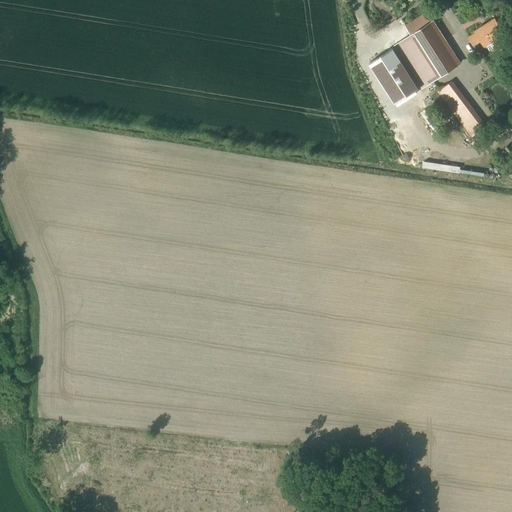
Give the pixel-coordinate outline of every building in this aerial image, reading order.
[(459,63),(427,14),(407,27),(413,35),(439,76),(459,63)] [(496,18),(476,31),(485,46),(487,45),(496,40),(499,44),(501,48),(511,42),(505,34),(505,33),(496,18)] [(439,76),(413,35),(396,46),(422,87),(439,76)] [(496,40),(487,45),(490,50),(499,44),(496,40)] [(486,126),(452,81),(441,90),(474,135),(486,126)] [(444,113),(436,121),(440,125),(448,118),(444,113)]
